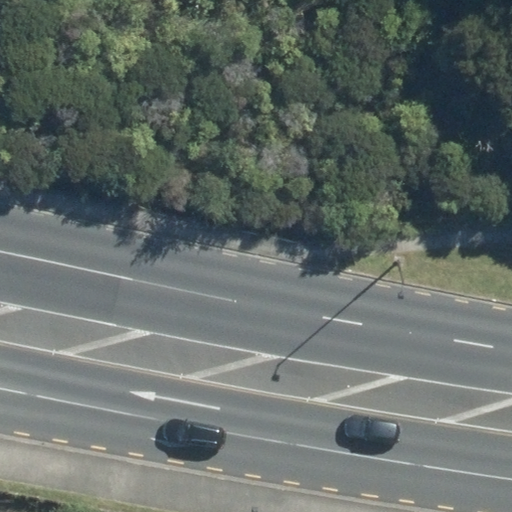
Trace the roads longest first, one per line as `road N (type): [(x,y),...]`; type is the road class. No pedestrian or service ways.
road 1 (secondary): [(511,396),(0,293)]
road 2 (secondary): [(511,479),(439,484),(0,408)]
